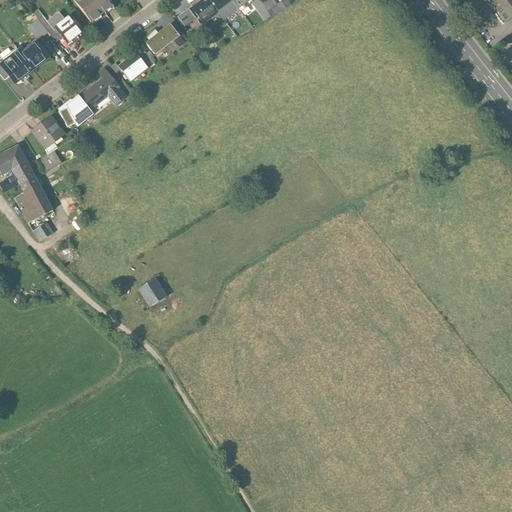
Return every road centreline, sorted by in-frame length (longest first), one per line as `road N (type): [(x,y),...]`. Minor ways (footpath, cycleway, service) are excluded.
road 1 (track): [(0,203),(53,268),(163,366),(251,511)]
road 2 (residential): [(165,0),(0,129)]
road 3 (primary): [(429,0),(511,107)]
